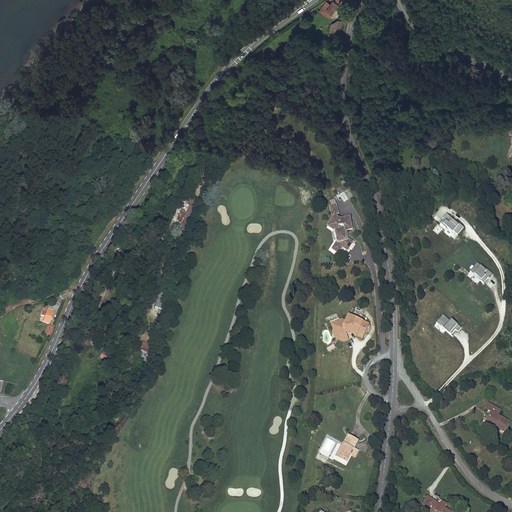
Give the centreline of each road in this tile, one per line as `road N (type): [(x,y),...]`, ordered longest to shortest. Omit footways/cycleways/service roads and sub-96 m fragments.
road 1 (secondary): [(0,430),(37,380),(108,239),(185,124),(232,63),(292,13)]
road 2 (tertiary): [(357,0),(343,114),(377,210),(392,296),(393,368)]
road 3 (tertiary): [(398,0),(437,42),(511,77)]
road 4 (residential): [(423,406),(468,474),(511,505)]
